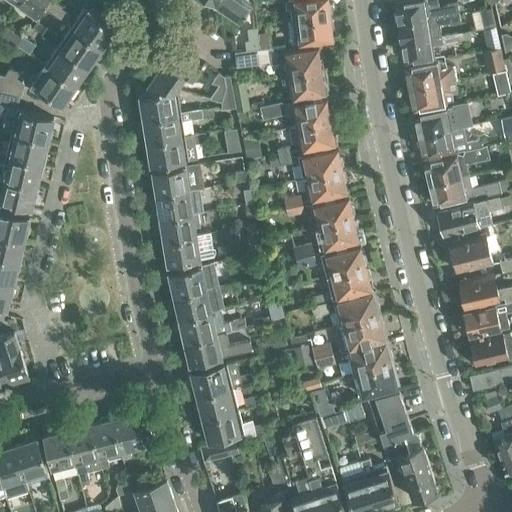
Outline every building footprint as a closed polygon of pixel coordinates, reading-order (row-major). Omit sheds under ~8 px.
[(18,0),(18,1),(37,14),(46,0),(18,0)] [(61,6),(62,5),(54,0),(50,0),(46,8),(66,21),(71,13),(61,6)] [(249,3),(244,0),(215,0),(215,1),(239,19),(243,14),(245,12),(245,11),(249,5),(249,3)] [(331,5),(328,4),(327,0),(287,0),(286,1),(287,7),(291,7),(292,20),(330,16),(329,15),(332,12),(331,5)] [(396,20),(398,20),(398,22),(450,14),(460,12),(458,0),(447,2),(447,4),(440,6),(438,0),(407,0),(395,2),(397,11),(395,12),(396,20)] [(85,6),(72,25),(102,46),(107,37),(109,39),(115,30),(114,28),(115,26),(98,15),(100,13),(91,7),(89,9),(85,6)] [(492,7),(481,9),(485,28),(496,25),(492,7)] [(450,14),(398,22),(402,41),(442,35),(440,23),(451,21),(452,24),(462,22),(460,12),(450,14)] [(288,21),(290,43),(332,38),(331,29),(334,27),(333,20),(330,19),(330,16),(292,20),(288,21)] [(102,46),(72,25),(58,45),(88,65),(94,57),(96,58),(102,49),(100,48),(102,46)] [(487,37),(497,35),(496,25),(485,28),(487,37)] [(41,33),(52,40),(57,33),(46,26),(41,33)] [(15,46),(16,43),(21,37),(8,28),(2,36),(15,46)] [(403,52),(405,61),(437,56),(436,47),(465,42),(464,31),(442,35),(402,41),(402,43),(400,44),(401,52),(403,52)] [(511,35),(506,32),(502,33),(505,50),(511,45),(511,35)] [(23,34),(21,37),(16,43),(29,52),(35,43),(23,34)] [(260,36),(262,49),(268,48),(273,47),(271,34),(260,36)] [(250,50),(248,36),(236,37),(238,51),(250,50)] [(323,55),(320,55),(318,44),(286,49),(286,45),(273,47),(268,48),(270,60),(270,63),(287,61),(289,73),(325,67),(323,55)] [(58,45),(45,64),(75,84),(79,79),(81,80),(89,68),(87,67),(88,65),(58,45)] [(270,60),(268,48),(262,49),(235,53),(237,67),(260,63),(260,61),(270,60)] [(489,70),(503,68),(499,48),(485,51),(489,70)] [(164,60),(147,87),(147,93),(148,93),(177,88),(177,89),(178,89),(186,77),(192,81),(198,71),(185,62),(179,70),(164,60)] [(409,85),(410,87),(441,81),(439,69),(446,67),(445,61),(437,60),(406,66),(407,75),(405,78),(406,83),(409,85)] [(74,86),(75,84),(45,64),(36,77),(33,74),(28,81),(62,104),(68,95),(70,96),(76,87),(74,86)] [(325,67),(289,73),(292,97),(326,91),(324,80),(327,80),(325,67)] [(0,89),(21,95),(25,83),(22,79),(26,73),(23,71),(9,68),(5,75),(0,73),(0,89)] [(226,85),(224,75),(219,71),(202,95),(222,100),(226,85)] [(496,94),(508,91),(504,71),(492,74),(496,94)] [(230,74),(224,75),(226,85),(222,100),(223,107),(236,105),(232,83),(230,74)] [(250,107),(245,81),(232,83),(236,105),(237,110),(250,107)] [(441,81),(410,87),(410,90),(408,93),(409,98),(412,100),(414,109),(445,103),(452,100),(450,92),(444,93),(441,81)] [(144,115),(144,117),(181,111),(177,89),(177,88),(148,93),(147,93),(140,94),(142,105),(140,105),(141,116),(144,115)] [(329,106),(327,95),(285,103),(282,101),(260,105),(263,117),(282,113),(296,114),(298,125),(334,118),(332,105),(329,106)] [(468,110),(467,101),(452,104),(454,113),(468,110)] [(12,131),(48,140),(48,138),(51,136),(53,129),(51,127),(54,116),(0,103),(0,113),(5,115),(2,128),(12,131)] [(189,110),(190,120),(202,118),(201,116),(213,116),(212,107),(200,108),(189,110)] [(415,126),(416,131),(419,133),(419,135),(451,128),(446,107),(415,113),(417,123),(415,126)] [(145,139),(147,138),(147,140),(184,134),(182,121),(190,120),(189,110),(181,111),(144,117),(145,128),(143,128),(145,139)] [(511,115),(501,118),(505,140),(511,138),(511,115)] [(337,130),(334,118),(298,125),(289,126),(292,141),(301,140),(302,148),(336,142),(334,131),(337,130)] [(239,126),(226,127),(229,150),(242,149),(239,126)] [(422,147),(424,156),(455,150),(463,148),(464,151),(482,147),(482,145),(480,137),(465,141),(468,136),(467,129),(462,126),(451,128),(419,135),(420,137),(418,140),(419,145),(422,147)] [(45,149),(48,140),(12,131),(6,153),(44,162),(43,160),(46,159),(47,152),(45,149)] [(206,141),(204,131),(193,133),(194,143),(206,141)] [(262,154),(257,132),(243,135),(248,157),(262,154)] [(151,161),(151,164),(196,157),(194,143),(193,133),(184,134),(147,140),(149,150),(147,151),(149,162),(151,161)] [(280,155),(292,153),(290,143),(278,145),(280,155)] [(426,178),(429,180),(430,182),(469,173),(466,164),(490,158),(487,144),(482,145),(482,147),(464,151),(462,155),(456,154),(425,161),(427,170),(425,174),(426,178)] [(305,162),(308,176),(342,169),(341,167),(343,164),(342,156),(339,155),(337,146),(300,154),(302,163),(305,162)] [(42,164),(44,162),(6,153),(4,163),(0,161),(0,175),(1,176),(37,185),(39,175),(42,173),(44,166),(42,164)] [(293,162),(292,153),(280,155),(282,165),(293,162)] [(190,188),(200,186),(204,186),(200,162),(152,170),(154,181),(152,183),(153,190),(156,191),(156,193),(190,188)] [(347,179),(345,170),(342,169),(308,176),(311,189),(308,190),(310,199),(347,191),(345,181),(347,179)] [(231,172),(233,181),(247,179),(245,170),(231,172)] [(469,173),(430,182),(430,185),(428,188),(430,193),(433,194),(435,204),(484,192),(488,194),(502,191),(499,180),(472,186),(469,173)] [(38,189),(36,187),(37,185),(1,176),(0,179),(0,200),(31,208),(34,197),(36,196),(38,189)] [(510,189),(508,178),(499,180),(502,191),(510,189)] [(200,186),(190,188),(156,193),(158,204),(156,206),(157,213),(159,215),(158,217),(198,210),(203,209),(200,186)] [(247,202),(255,201),(253,187),(244,188),(247,202)] [(300,193),(288,196),(290,205),(302,203),(300,193)] [(313,212),(316,212),(320,225),(353,217),(353,215),(355,212),(353,206),(350,205),(348,194),(311,203),(313,212)] [(474,201),(474,202),(438,211),(440,220),(438,223),(439,230),(443,231),(444,234),(492,222),(489,209),(501,206),(498,195),(474,201)] [(248,218),(258,216),(255,201),(245,203),(248,218)] [(304,212),(302,203),(290,205),(293,215),(304,212)] [(0,232),(24,239),(24,237),(27,235),(28,229),(27,226),(29,216),(0,208),(0,232)] [(162,229),(163,239),(197,234),(196,225),(201,224),(198,210),(158,217),(160,218),(158,221),(159,228),(162,229)] [(353,218),(353,217),(320,225),(323,238),(319,239),(322,248),(358,239),(356,229),(358,227),(356,220),(353,218)] [(247,224),(251,247),(261,245),(257,223),(247,224)] [(21,249),(24,239),(0,232),(0,256),(20,262),(19,259),(21,258),(23,251),(21,249)] [(197,234),(163,239),(164,241),(162,244),(163,251),(165,252),(167,263),(215,255),(211,232),(197,234)] [(451,244),(448,245),(451,258),(454,257),(457,267),(474,263),(475,267),(493,263),(486,233),(451,242),(451,244)] [(294,245),(297,256),(314,252),(312,241),(294,245)] [(332,274),(365,265),(365,263),(367,261),(365,254),(362,253),(359,243),(323,252),(325,262),(328,261),(332,274)] [(317,262),(314,252),(297,256),(300,266),(317,262)] [(18,263),(20,262),(0,256),(0,280),(13,284),(15,274),(18,272),(19,266),(18,263)] [(511,260),(511,258),(499,261),(501,271),(511,268),(511,260)] [(206,287),(215,285),(218,284),(213,261),(168,271),(171,282),(169,284),(171,291),(173,292),(174,294),(206,287)] [(267,272),(265,263),(260,264),(257,269),(259,274),(267,272)] [(366,268),(365,265),(332,274),(335,287),(332,288),(334,297),(371,287),(368,278),(371,276),(369,269),(366,268)] [(504,296),(505,301),(511,299),(511,284),(497,288),(494,273),(459,280),(460,285),(458,288),(459,292),(463,294),(465,304),(491,298),(491,299),(504,296)] [(12,286),(13,284),(0,280),(0,305),(7,307),(9,297),(12,295),(14,288),(12,286)] [(226,282),(218,284),(215,285),(217,293),(228,290),(226,282)] [(272,295),(269,283),(260,286),(262,297),(272,295)] [(220,292),(217,293),(215,285),(206,287),(174,294),(176,304),(174,307),(176,314),(178,315),(177,317),(211,310),(221,307),(224,307),(220,292)] [(345,322),(378,314),(378,312),(380,310),(378,303),(374,300),(372,291),(335,301),(338,310),(341,309),(345,322)] [(312,296),(314,304),(326,302),(324,293),(312,296)] [(276,309),(273,297),(262,299),(265,312),(276,309)] [(511,299),(505,301),(464,310),(466,320),(464,324),(465,328),(469,331),(469,333),(499,326),(499,328),(509,326),(505,311),(511,309),(511,299)] [(327,301),(326,302),(314,304),(311,305),(313,315),(329,311),(327,301)] [(221,307),(211,310),(177,317),(179,319),(178,321),(179,328),(182,330),(184,340),(217,332),(225,330),(246,325),(244,316),(224,321),(221,307)] [(378,315),(378,314),(345,322),(348,336),(345,336),(347,346),(384,336),(381,327),(383,324),(382,317),(378,315)] [(264,346),(284,342),(281,329),(261,333),(264,346)] [(0,351),(9,380),(12,379),(13,381),(25,377),(24,375),(28,374),(14,330),(0,335),(0,351)] [(217,332),(184,340),(184,341),(183,344),(184,351),(187,352),(189,363),(252,349),(249,339),(228,344),(225,330),(217,332)] [(511,330),(471,340),(471,342),(469,345),(471,351),(474,353),(476,363),(511,355),(511,358),(511,330)] [(306,333),(289,336),(291,343),(307,339),(306,333)] [(357,371),(391,362),(390,360),(392,358),(391,351),(387,350),(385,340),(341,351),(343,360),(354,357),(357,371)] [(307,343),(295,346),(300,368),(312,365),(307,343)] [(315,356),(328,352),(326,343),(312,346),(315,356)] [(8,380),(9,380),(0,351),(0,385),(9,383),(8,380)] [(331,362),(328,352),(315,356),(317,366),(331,362)] [(194,384),(197,394),(232,385),(241,383),(239,374),(240,374),(237,360),(227,363),(226,362),(191,371),(192,373),(190,376),(192,382),(194,384)] [(391,364),(391,362),(357,371),(361,384),(357,385),(360,394),(396,384),(394,374),(396,372),(394,365),(391,364)] [(511,364),(470,374),(473,388),(511,379),(511,364)] [(253,380),(251,371),(240,374),(239,374),(241,383),(253,380)] [(305,391),(321,387),(319,377),(303,381),(305,391)] [(200,407),(203,416),(238,407),(232,385),(197,394),(197,396),(196,398),(197,405),(200,407)] [(399,387),(374,394),(379,407),(403,399),(399,387)] [(262,401),(260,392),(244,396),(246,405),(262,401)] [(490,411),(502,407),(497,394),(485,398),(490,411)] [(359,398),(343,402),(349,420),(365,415),(359,398)] [(403,399),(379,407),(382,417),(407,409),(403,399)] [(315,402),(320,416),(333,411),(330,404),(323,400),(315,402)] [(491,430),(505,470),(511,467),(511,421),(506,405),(497,409),(502,426),(491,430)] [(208,439),(244,431),(238,407),(203,416),(203,418),(201,421),(203,427),(206,429),(208,439)] [(345,408),(333,411),(320,416),(323,427),(348,419),(345,408)] [(407,409),(382,417),(385,428),(391,426),(410,419),(410,418),(407,409)] [(124,412),(122,414),(112,417),(121,452),(123,458),(131,456),(130,450),(152,444),(151,439),(152,437),(150,432),(148,431),(147,426),(139,428),(135,411),(133,411),(130,410),(124,412)] [(107,456),(121,452),(112,417),(110,417),(108,416),(101,417),(99,420),(90,423),(99,458),(101,466),(109,464),(107,456)] [(293,423),(295,431),(321,511),(346,511),(331,465),(320,468),(317,458),(328,454),(316,416),(293,423)] [(410,419),(391,426),(395,437),(404,434),(414,431),(410,419)] [(77,426),(67,428),(76,464),(78,472),(81,484),(90,482),(86,469),(101,466),(99,458),(90,423),(88,423),(85,421),(78,423),(77,426)] [(268,430),(265,421),(250,425),(251,429),(254,428),(256,433),(268,430)] [(385,428),(379,430),(383,441),(395,437),(391,426),(385,428)] [(78,472),(76,464),(67,428),(65,429),(62,427),(56,429),(54,432),(44,434),(60,498),(69,496),(63,475),(78,472)] [(359,449),(383,441),(379,430),(355,437),(359,449)] [(290,495),(295,511),(321,511),(295,431),(283,435),(296,476),(299,475),(304,490),(290,495)] [(409,487),(412,496),(437,488),(422,445),(420,445),(421,441),(420,437),(418,434),(414,431),(404,434),(395,437),(383,441),(388,456),(397,453),(405,478),(409,487)] [(24,441),(14,444),(25,479),(26,483),(49,476),(36,437),(34,437),(31,436),(25,438),(24,441)] [(238,450),(235,437),(201,445),(204,459),(238,450)] [(0,476),(3,486),(25,479),(14,444),(12,444),(9,443),(3,445),(1,448),(0,448),(0,476)] [(276,454),(270,456),(274,466),(279,464),(276,454)] [(364,469),(376,508),(396,501),(395,499),(397,498),(385,462),(372,466),(369,458),(361,460),(364,469)] [(356,511),(362,511),(376,508),(364,469),(361,460),(339,467),(354,511),(356,511)] [(275,483),(285,479),(281,466),(270,469),(275,483)] [(136,470),(126,473),(127,477),(131,488),(146,483),(142,472),(136,470)] [(116,489),(118,495),(131,489),(131,488),(127,477),(119,480),(116,489)] [(166,477),(131,489),(139,511),(174,500),(166,477)] [(405,478),(400,480),(403,489),(409,487),(405,478)] [(220,511),(248,511),(242,491),(216,499),(220,511)] [(288,511),(287,507),(289,507),(284,491),(270,496),(272,500),(260,504),(262,510),(253,511),(288,511)] [(121,504),(118,495),(104,507),(106,510),(121,504)] [(139,511),(178,511),(174,500),(139,511)]
